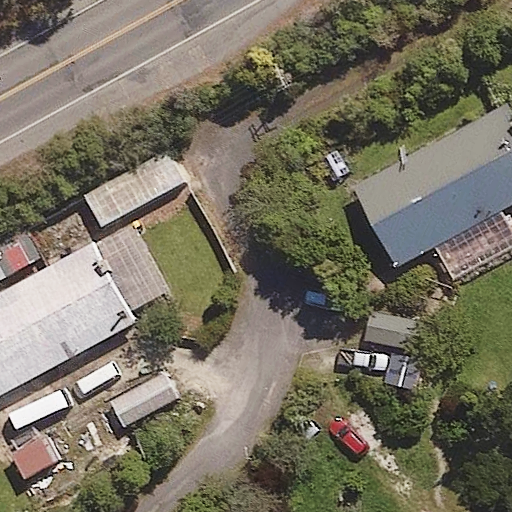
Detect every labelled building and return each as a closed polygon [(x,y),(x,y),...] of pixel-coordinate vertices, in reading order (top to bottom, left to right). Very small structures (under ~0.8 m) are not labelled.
[(511,129),(350,204),(384,278),(511,218),(511,129)] [(94,260),(0,308),(0,410),(136,340),(94,260)] [(426,325),(373,315),(367,343),(420,353),(426,325)] [(162,386),(97,418),(107,437),(172,405),(162,386)] [(59,463),(46,440),(13,459),(26,482),(59,463)]
